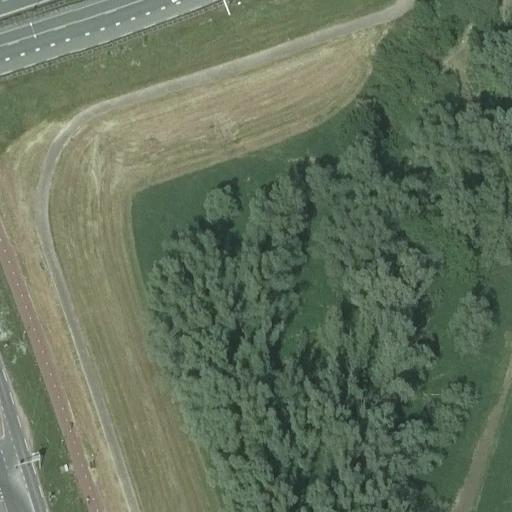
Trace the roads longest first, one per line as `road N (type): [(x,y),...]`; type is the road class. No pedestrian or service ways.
road 1 (unclassified): [(136,511),(44,239),(41,187),(53,153),(73,124),(96,111),(394,13),(410,0)]
road 2 (trunk): [(0,55),(158,0)]
